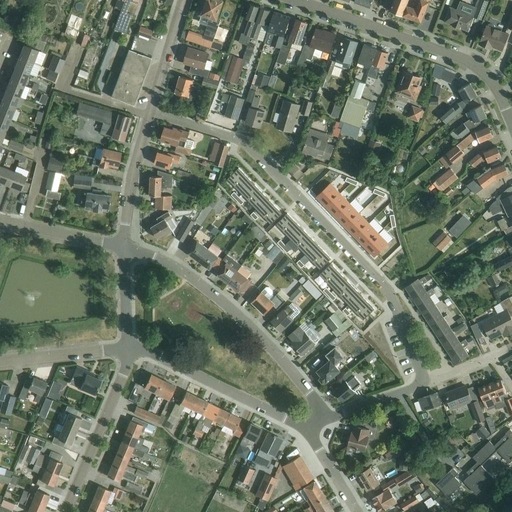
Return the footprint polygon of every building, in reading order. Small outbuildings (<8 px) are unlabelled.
[(121,8),(113,29),(125,34),(132,15),(126,12),(130,2),(136,4),(137,0),(124,0),(121,8)] [(117,0),(115,6),(121,8),(124,0),(117,0)] [(211,18),(201,46),(213,50),(220,52),(223,44),(215,42),(213,41),(220,20),(217,19),(223,1),(219,0),(207,0),(202,15),(211,18)] [(394,0),(390,10),(391,10),(392,12),(397,14),(399,13),(404,15),(413,18),(420,0),(394,0)] [(420,0),(413,18),(422,21),(426,9),(428,8),(429,4),(428,3),(429,1),(428,1),(428,0),(420,0)] [(450,8),(445,22),(453,25),(453,26),(455,26),(455,25),(458,26),(458,28),(460,29),(460,28),(468,31),(474,17),(481,20),(488,1),(485,0),(478,0),(475,7),(460,1),(456,10),(450,8)] [(250,36),(259,7),(249,4),(245,18),(249,19),(244,33),(242,33),(239,42),(247,44),(248,43),(250,36)] [(270,11),(259,7),(250,36),(257,39),(264,42),(267,32),(269,26),(265,25),(270,11)] [(290,16),(274,11),(269,26),(267,32),(275,34),(272,44),(281,47),(283,43),(284,37),(290,16)] [(285,64),(293,41),(301,44),(308,23),(297,19),(288,45),(283,44),(277,61),(285,64)] [(503,51),(509,34),(494,29),(495,27),(494,25),(490,23),(488,24),(488,26),(486,25),(479,44),(488,48),(489,46),(503,51)] [(137,34),(150,39),(152,31),(140,27),(137,34)] [(299,59),(298,64),(303,66),(305,61),(306,61),(306,59),(310,60),(313,59),(314,55),(316,56),(317,58),(319,58),(321,58),(323,50),(329,52),(335,34),(327,31),(326,32),(316,29),(310,46),(305,44),(299,59)] [(329,59),(324,74),(320,86),(326,88),(330,76),(331,76),(334,66),(342,69),(343,66),(349,69),(358,42),(344,37),(335,61),(329,59)] [(247,45),(241,43),(237,54),(243,56),(247,45)] [(248,43),(247,44),(243,58),(242,60),(249,63),(252,53),(255,45),(248,43)] [(376,51),(377,49),(365,44),(358,62),(371,66),(377,51),(376,51)] [(24,46),(19,57),(33,63),(38,51),(24,46)] [(188,48),(184,63),(191,66),(189,72),(208,78),(210,71),(213,62),(207,60),(209,54),(188,48)] [(383,68),(388,53),(377,49),(376,51),(377,51),(371,66),(368,75),(368,76),(376,79),(380,67),(383,68)] [(133,105),(150,58),(128,50),(110,97),(133,105)] [(53,56),(48,69),(60,74),(65,61),(53,56)] [(242,60),(243,58),(234,56),(226,79),(235,82),(242,60)] [(40,66),(19,57),(14,69),(28,75),(36,77),(40,66)] [(14,69),(10,80),(24,86),(28,75),(14,69)] [(445,69),(441,78),(451,83),(455,73),(445,69)] [(49,70),(45,79),(54,82),(58,74),(49,70)] [(399,86),(397,92),(404,94),(404,95),(416,100),(421,86),(419,85),(422,78),(413,74),(412,71),(408,70),(405,71),(399,86)] [(210,72),(209,78),(218,80),(220,75),(210,72)] [(269,77),(259,73),(255,84),(266,87),(269,77)] [(189,96),(194,80),(180,76),(175,92),(189,96)] [(204,77),(202,84),(217,88),(219,81),(204,77)] [(355,79),(352,87),(363,91),(366,83),(365,83),(355,79)] [(10,80),(5,92),(19,97),(25,100),(30,88),(24,86),(10,80)] [(464,100),(458,104),(441,118),(446,124),(451,120),(463,109),(469,104),(467,101),(477,96),(470,83),(459,89),(464,100)] [(434,84),(432,94),(438,95),(440,85),(434,84)] [(363,91),(352,87),(340,121),(360,128),(361,123),(369,100),(361,97),(363,91)] [(260,127),(265,112),(256,110),(260,98),(254,97),(256,91),(250,89),(247,101),(252,102),(246,123),(260,127)] [(5,92),(0,103),(15,109),(19,97),(5,92)] [(38,101),(45,104),(48,96),(41,94),(38,101)] [(231,95),(225,116),(237,120),(244,99),(231,95)] [(308,116),(312,102),(306,100),(302,114),(308,116)] [(292,132),(300,105),(284,101),(276,127),(292,132)] [(15,109),(0,103),(0,104),(0,116),(10,121),(15,109)] [(100,134),(124,141),(130,118),(79,103),(76,115),(103,123),(100,134)] [(423,110),(412,105),(407,118),(418,122),(423,110)] [(473,117),(464,123),(451,134),(457,141),(462,137),(473,128),(480,123),(479,120),(487,117),(481,105),(470,110),(473,117)] [(334,109),(332,116),(338,118),(340,112),(334,109)] [(10,121),(0,116),(0,129),(5,132),(10,121)] [(336,122),(332,133),(338,135),(341,128),(338,127),(339,123),(336,122)] [(475,130),(445,154),(453,163),(465,154),(461,150),(477,136),(480,142),(493,137),(492,135),(494,134),(492,130),(490,130),(488,126),(476,131),(475,130)] [(173,128),(173,130),(165,127),(161,140),(177,145),(175,152),(184,155),(187,148),(192,149),(194,141),(186,138),(188,132),(173,128)] [(5,132),(0,129),(0,143),(1,144),(1,143),(8,146),(21,152),(23,146),(11,141),(10,141),(3,138),(5,132)] [(311,129),(308,137),(303,151),(317,155),(327,158),(331,145),(327,143),(330,135),(311,129)] [(48,137),(45,148),(51,149),(54,138),(48,137)] [(367,152),(378,155),(382,143),(371,140),(367,152)] [(34,143),(28,141),(25,147),(31,150),(34,143)] [(213,148),(210,159),(216,161),(215,164),(224,166),(227,156),(229,147),(221,144),(220,146),(215,149),(213,148)] [(483,149),(470,160),(474,166),(486,157),(488,162),(501,157),(501,155),(502,154),(501,150),(498,150),(497,146),(484,151),(483,149)] [(121,153),(97,147),(93,164),(102,166),(102,164),(117,167),(121,153)] [(178,163),(180,157),(168,153),(167,154),(158,152),(154,164),(170,168),(172,161),(178,163)] [(63,160),(49,156),(46,169),(60,173),(63,160)] [(477,177),(466,185),(473,192),(483,185),(484,186),(485,187),(496,179),(508,174),(507,172),(509,170),(507,167),(505,167),(504,163),(491,168),(490,166),(477,177)] [(2,167),(0,172),(0,182),(8,186),(14,172),(2,167)] [(239,168),(228,179),(242,194),(253,183),(239,168)] [(440,192),(443,190),(444,191),(459,178),(450,169),(435,181),(433,183),(440,192)] [(151,176),(150,196),(156,196),(161,196),(161,188),(167,188),(171,188),(172,175),(157,170),(157,176),(151,176)] [(178,170),(176,176),(191,181),(193,175),(191,174),(178,170)] [(50,171),(45,189),(57,191),(61,174),(50,171)] [(14,172),(8,186),(21,191),(21,190),(24,181),(26,177),(14,172)] [(92,178),(75,175),(73,187),(90,189),(91,182),(92,178)] [(24,181),(21,190),(26,192),(30,183),(24,181)] [(253,183),(242,194),(257,209),(268,198),(253,183)] [(331,183),(316,197),(326,207),(340,193),(331,183)] [(467,187),(462,191),(466,195),(471,191),(467,187)] [(59,199),(61,192),(46,189),(45,196),(59,199)] [(508,189),(496,198),(497,201),(501,200),(508,216),(511,215),(511,214),(511,194),(511,195),(508,189)] [(216,190),(213,194),(220,198),(222,194),(216,190)] [(108,208),(110,196),(83,192),(82,198),(85,199),(84,208),(92,209),(92,210),(101,211),(101,207),(108,208)] [(340,193),(326,207),(336,217),(350,203),(340,193)] [(268,198),(257,209),(271,224),(283,214),(268,198)] [(350,203),(336,217),(345,227),(360,213),(350,203)] [(159,223),(151,228),(158,239),(165,235),(167,235),(171,233),(171,231),(172,231),(166,222),(172,218),(168,212),(157,219),(159,223)] [(245,213),(242,218),(250,224),(252,220),(245,213)] [(287,213),(276,224),(291,239),(302,228),(287,213)] [(360,213),(345,227),(355,237),(369,223),(360,213)] [(187,235),(195,222),(188,218),(176,238),(183,242),(187,235)] [(504,218),(497,221),(502,230),(508,227),(504,218)] [(369,223),(355,237),(365,247),(379,233),(369,223)] [(457,224),(452,230),(458,235),(464,230),(457,224)] [(302,228),(291,239),(306,254),(317,243),(302,228)] [(444,231),(433,242),(441,250),(450,241),(452,239),(444,231)] [(379,233),(365,247),(375,257),(389,243),(388,243),(379,234),(379,233)] [(390,236),(387,240),(398,252),(401,249),(390,236)] [(193,238),(185,250),(199,261),(207,248),(193,238)] [(269,239),(265,243),(270,249),(275,244),(269,239)] [(317,243),(306,254),(320,269),(332,259),(317,243)] [(207,248),(199,261),(210,269),(212,265),(216,269),(223,260),(207,248)] [(281,250),(272,260),(277,264),(285,255),(281,250)] [(223,260),(216,269),(221,272),(218,275),(229,283),(241,266),(232,258),(227,255),(223,260)] [(499,272),(511,264),(511,255),(495,264),(499,272)] [(286,257),(276,267),(281,271),(291,261),(286,257)] [(331,263),(320,274),(334,290),(346,279),(331,263)] [(241,266),(229,283),(243,294),(252,282),(248,279),(252,274),(241,266)] [(487,278),(491,287),(500,283),(495,274),(487,278)] [(303,277),(298,282),(301,285),(302,284),(306,280),(303,277)] [(420,279),(406,287),(415,300),(428,292),(423,284),(428,282),(427,281),(424,277),(420,280),(420,279)] [(308,279),(302,285),(307,290),(313,285),(308,279)] [(346,279),(334,290),(349,305),(360,294),(346,279)] [(510,293),(507,285),(497,289),(500,297),(510,293)] [(266,287),(262,292),(252,302),(265,314),(272,305),(277,310),(286,301),(278,293),(275,297),(272,294),(273,293),(272,291),(269,287),(266,287)] [(298,288),(289,298),(294,303),(303,293),(298,288)] [(428,292),(415,300),(423,313),(436,305),(431,296),(435,293),(432,289),(428,292)] [(360,294),(349,305),(364,320),(375,309),(360,294)] [(511,315),(511,304),(508,298),(499,303),(504,311),(482,322),(491,339),(503,333),(505,336),(511,332),(511,318),(511,316),(511,315)] [(292,303),(289,306),(289,305),(272,321),(281,331),(293,319),(301,312),(292,303)] [(436,305),(423,313),(431,326),(445,317),(436,305)] [(325,322),(333,332),(347,319),(338,309),(332,314),(325,322)] [(445,317),(431,326),(440,339),(453,330),(445,317)] [(348,320),(333,332),(337,337),(352,325),(348,320)] [(481,331),(477,323),(471,325),(471,326),(474,333),(481,331)] [(320,338),(311,328),(305,333),(300,326),(289,335),(295,342),(293,344),(302,355),(320,338)] [(461,343),(453,330),(440,339),(448,351),(461,343)] [(461,343),(448,351),(457,365),(470,356),(464,347),(469,344),(466,339),(461,343)] [(335,365),(344,357),(335,347),(326,354),(331,360),(317,371),(327,383),(341,371),(335,365)] [(373,352),(365,358),(369,363),(377,356),(373,352)] [(511,355),(502,361),(505,367),(511,362),(511,355)] [(94,394),(100,380),(86,374),(88,371),(77,366),(69,383),(94,394)] [(156,393),(163,380),(151,374),(144,388),(156,393)] [(352,377),(346,381),(342,376),(336,382),(339,386),(334,391),(343,401),(355,391),(360,387),(359,385),(361,383),(355,376),(353,378),(352,377)] [(31,383),(25,380),(18,397),(24,400),(28,389),(37,392),(34,401),(38,403),(46,382),(33,377),(31,383)] [(163,380),(156,393),(168,399),(175,386),(163,380)] [(487,385),(478,389),(482,400),(491,396),(494,404),(496,407),(498,408),(505,405),(509,415),(511,413),(511,396),(511,397),(509,398),(501,380),(487,385)] [(0,403),(2,404),(0,409),(0,410),(9,413),(13,398),(6,395),(6,392),(8,385),(0,383),(0,403)] [(452,408),(471,401),(466,386),(446,393),(452,408)] [(50,389),(47,395),(58,400),(60,394),(50,389)] [(191,408),(197,397),(186,391),(179,405),(175,403),(170,414),(178,418),(184,405),(191,408)] [(423,410),(440,404),(436,393),(419,399),(423,410)] [(45,397),(43,403),(50,406),(52,400),(45,397)] [(208,402),(197,397),(191,408),(198,412),(193,422),(197,424),(208,402)] [(478,422),(485,419),(478,401),(471,404),(478,422)] [(213,419),(218,407),(208,402),(197,424),(196,427),(204,431),(206,432),(213,419)] [(63,425),(76,431),(81,418),(76,416),(78,410),(67,405),(64,411),(68,413),(63,425)] [(144,417),(147,409),(137,405),(133,413),(144,417)] [(230,413),(218,407),(213,419),(218,421),(216,424),(223,427),(230,413)] [(40,408),(38,415),(45,417),(47,411),(40,408)] [(147,409),(144,417),(157,422),(162,425),(166,416),(161,413),(160,415),(147,409)] [(230,413),(223,427),(221,430),(218,435),(222,437),(225,432),(232,436),(233,434),(239,437),(245,425),(239,422),(240,418),(230,413)] [(403,413),(397,416),(403,428),(410,424),(403,413)] [(40,425),(44,418),(39,416),(35,423),(40,425)] [(130,420),(125,431),(138,436),(140,431),(143,432),(144,431),(151,434),(155,426),(132,416),(130,420)] [(0,422),(0,424),(8,426),(9,421),(1,418),(0,422)] [(54,436),(52,442),(63,447),(65,442),(70,444),(76,431),(63,425),(57,423),(55,429),(60,432),(58,438),(54,436)] [(255,442),(262,429),(250,423),(240,444),(245,446),(249,438),(255,442)] [(367,436),(369,430),(354,426),(353,432),(351,431),(348,446),(365,451),(368,436),(367,436)] [(477,432),(484,439),(490,433),(483,426),(477,432)] [(0,433),(8,436),(10,429),(0,427),(0,433)] [(193,433),(201,437),(204,431),(196,427),(193,433)] [(218,435),(221,430),(216,427),(213,433),(211,432),(208,437),(216,441),(218,435)] [(494,446),(493,446),(497,450),(509,462),(511,459),(511,431),(510,429),(506,433),(506,434),(494,446)] [(125,431),(121,442),(133,447),(144,452),(146,453),(148,449),(141,446),(144,439),(138,436),(125,431)] [(476,432),(469,435),(472,444),(479,441),(476,432)] [(257,454),(254,459),(257,461),(260,456),(261,456),(268,460),(271,454),(274,456),(282,440),(274,435),(273,436),(268,433),(260,449),(257,454)] [(181,440),(187,443),(190,437),(184,435),(181,440)] [(489,441),(472,457),(477,462),(477,461),(478,462),(493,446),(494,446),(489,441)] [(133,447),(121,442),(116,453),(128,458),(131,452),(142,457),(144,452),(133,447)] [(30,449),(26,460),(35,464),(40,467),(44,468),(58,474),(62,463),(59,462),(62,456),(51,451),(48,457),(39,453),(40,451),(31,447),(30,449)] [(396,448),(385,455),(388,460),(399,453),(396,448)] [(128,458),(116,453),(111,464),(137,475),(146,478),(148,473),(137,468),(137,469),(126,464),(128,458)] [(289,477),(306,466),(299,455),(282,465),(289,477)] [(401,459),(400,471),(408,471),(409,459),(401,459)] [(469,477),(464,481),(477,494),(493,478),(481,465),(478,462),(477,461),(477,462),(466,473),(469,477)] [(35,464),(32,471),(39,474),(37,479),(53,486),(58,474),(44,468),(40,467),(35,464)] [(111,464),(106,476),(118,481),(121,476),(134,481),(137,475),(111,464)] [(237,479),(238,480),(237,483),(240,485),(242,481),(247,484),(253,470),(243,466),(237,479)] [(313,477),(306,466),(289,477),(295,488),(313,477)] [(367,491),(379,483),(370,468),(358,476),(367,491)] [(453,468),(436,484),(448,497),(461,485),(453,477),(458,473),(453,468)] [(408,471),(395,479),(401,488),(413,480),(408,471)] [(266,500),(276,478),(265,473),(256,495),(266,500)] [(0,481),(8,484),(9,482),(11,477),(1,474),(0,474),(0,481)] [(12,474),(11,477),(9,482),(15,485),(19,477),(12,474)] [(382,486),(385,491),(396,484),(393,479),(382,486)] [(314,480),(298,489),(305,500),(321,491),(314,480)] [(124,488),(139,494),(141,487),(127,481),(124,488)] [(415,487),(418,493),(424,489),(420,483),(415,487)] [(99,485),(94,497),(106,501),(110,490),(99,485)] [(114,497),(119,500),(123,490),(114,487),(112,491),(116,493),(114,497)] [(397,502),(389,489),(372,499),(379,511),(380,511),(391,506),(397,502)] [(23,491),(21,496),(44,506),(49,495),(37,490),(35,496),(23,491)] [(426,490),(421,494),(424,499),(430,495),(426,490)] [(308,506),(304,509),(305,511),(309,511),(316,508),(327,501),(321,491),(305,500),(308,506)] [(415,495),(400,505),(404,511),(420,503),(415,495)] [(41,511),(44,506),(21,496),(18,503),(30,507),(27,511),(41,511)] [(94,497),(89,508),(99,511),(110,511),(106,510),(106,509),(103,508),(104,506),(106,501),(94,497)] [(3,500),(0,506),(12,511),(15,504),(3,500)] [(333,511),(327,501),(316,508),(317,511),(333,511)]
